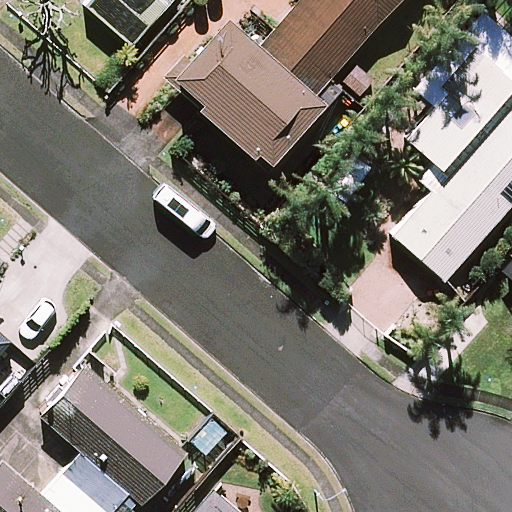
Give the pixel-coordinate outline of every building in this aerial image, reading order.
[(89,0),(86,5),(129,45),(170,0),(89,0)] [(298,0),(259,47),(225,18),(169,84),(266,167),(313,112),(306,106),(396,0),(298,0)] [(511,41),(480,13),(413,91),(428,104),(401,135),(444,172),(391,233),(443,278),(511,197),(511,41)] [(511,256),(501,270),(511,279),(511,256)] [(41,497),(0,461),(0,511),(130,511),(184,450),(84,364),(40,416),(80,451),(66,468),(41,497)] [(225,511),(208,496),(193,511),(225,511)]
